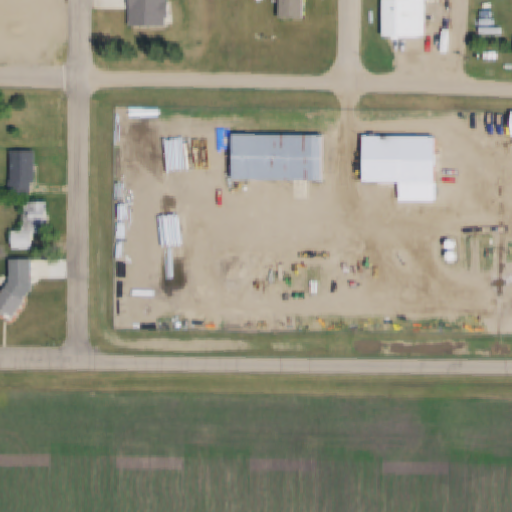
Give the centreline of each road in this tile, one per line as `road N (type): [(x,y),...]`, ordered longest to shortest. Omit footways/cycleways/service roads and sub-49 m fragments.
road 1 (residential): [(511,366),(0,360)]
road 2 (residential): [(511,89),(84,80)]
road 3 (residential): [(85,362),(85,0)]
